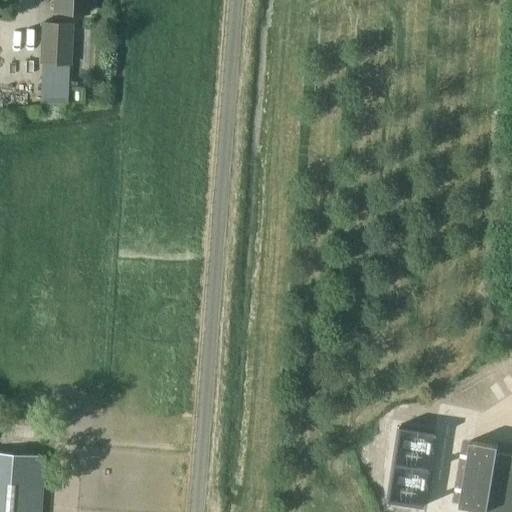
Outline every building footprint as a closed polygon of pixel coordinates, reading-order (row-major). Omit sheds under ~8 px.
[(88,0),(55,0),(55,10),(88,12),(88,0)] [(71,23),(43,22),(42,62),(43,62),(70,62),(71,23)] [(43,62),(42,100),(70,101),(70,62),(43,62)] [(496,445),(469,441),(458,505),(469,508),(468,511),(511,511),(511,453),(495,451),(496,445)] [(40,511),(44,457),(0,453),(0,511),(40,511)]
